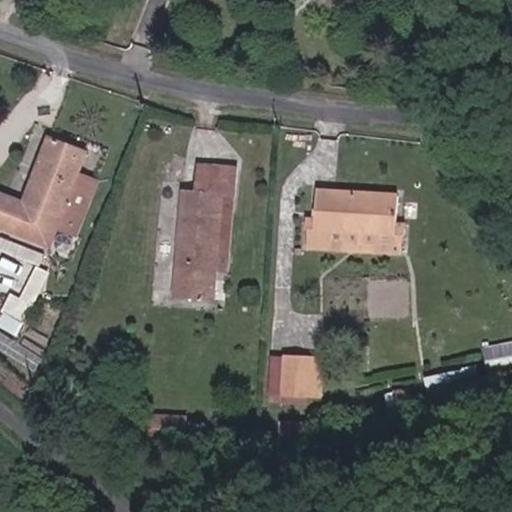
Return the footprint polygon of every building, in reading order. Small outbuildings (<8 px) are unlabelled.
[(69,239),(89,185),(70,178),(78,154),(40,140),(16,208),(0,202),(0,234),(43,250),(50,232),(69,239)] [(189,169),(188,191),(170,191),(170,288),(213,290),(213,271),(214,194),(227,195),(227,169),(189,169)] [(313,192),(311,224),(303,224),(306,255),(334,258),(334,252),(335,235),(360,236),(358,254),(358,259),(397,261),(404,232),(393,231),(395,198),(313,192)] [(227,195),(214,194),(213,271),(228,271),(227,195)] [(335,235),(334,252),(358,254),(360,236),(335,235)] [(0,348),(37,368),(45,352),(0,329),(0,348)] [(511,368),(511,339),(485,343),(489,371),(511,368)] [(295,400),(298,364),(277,362),(275,397),(295,400)] [(480,365),(428,373),(433,399),(484,390),(480,365)] [(297,456),(298,433),(264,430),(262,452),(297,456)]
